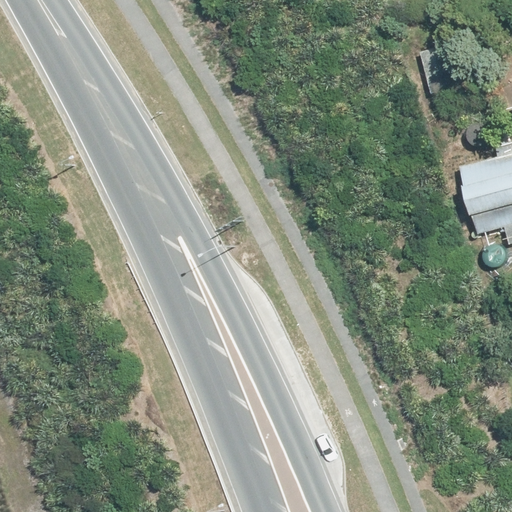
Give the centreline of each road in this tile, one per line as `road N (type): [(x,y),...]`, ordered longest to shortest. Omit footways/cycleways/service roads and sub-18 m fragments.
road 1 (tertiary): [(143,165),(217,256),(339,511)]
road 2 (tertiary): [(261,511),(190,327),(143,165)]
road 3 (tertiary): [(143,165),(42,0)]
